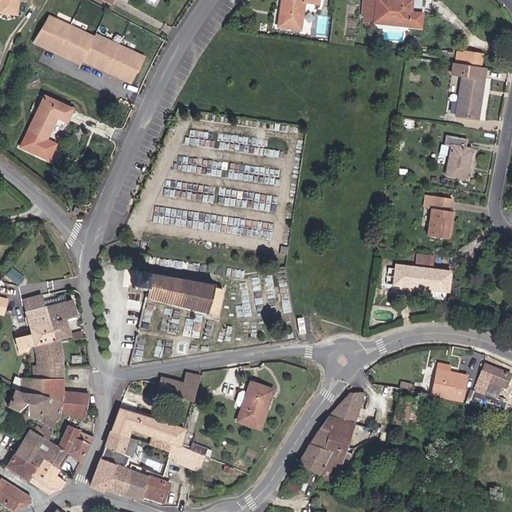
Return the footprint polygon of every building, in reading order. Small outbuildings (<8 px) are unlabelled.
[(0,0),(0,13),(15,15),(17,0),(0,0)] [(322,0),(282,0),(279,31),(301,34),(305,4),(322,6),(322,0)] [(366,21),(397,24),(397,29),(419,31),(420,18),(412,17),(414,2),(397,0),(378,0),(378,2),(364,1),(362,20),(366,21)] [(97,35),(49,13),(35,43),(83,65),(85,62),(97,35)] [(397,24),(366,21),(366,27),(379,26),(379,28),(397,29),(397,24)] [(85,62),(133,84),(146,56),(97,34),(97,35),(85,62)] [(460,68),(462,55),(454,53),(451,67),(456,68),(460,68)] [(462,54),(462,55),(460,68),(478,71),(481,56),(462,54)] [(457,119),(479,123),(487,73),(478,71),(460,68),(456,68),(454,77),(463,78),(457,119)] [(70,122),(75,109),(44,96),(24,145),(52,156),(59,140),(49,137),(57,117),(70,122)] [(443,150),(450,151),(446,179),(466,182),(471,153),(469,153),(470,143),(445,139),(443,150)] [(449,215),(452,200),(426,196),(423,209),(432,212),(427,240),(450,244),(455,216),(449,215)] [(437,257),(422,254),(419,268),(435,271),(437,257)] [(435,271),(419,268),(396,265),(392,286),(448,295),(451,274),(435,271)] [(24,276),(13,266),(7,273),(17,284),(24,276)] [(214,287),(214,285),(136,271),(133,289),(146,291),(145,297),(217,315),(223,289),(214,287)] [(25,312),(44,308),(41,296),(22,301),(25,312)] [(72,300),(44,308),(52,341),(58,339),(70,336),(65,320),(77,316),(72,300)] [(36,345),(52,341),(44,308),(25,312),(30,330),(32,335),(21,338),(16,339),(19,352),(22,352),(22,349),(31,347),(36,345)] [(32,335),(30,330),(20,333),(21,338),(32,335)] [(52,341),(36,345),(39,358),(41,378),(21,379),(22,393),(44,397),(61,402),(59,414),(83,420),(88,394),(63,391),(63,367),(62,360),(61,350),(58,339),(52,341)] [(511,373),(485,364),(473,401),(504,411),(508,401),(497,398),(502,385),(505,387),(511,373)] [(437,369),(433,394),(464,400),(468,374),(437,369)] [(193,401),(200,377),(185,373),(183,383),(162,377),(161,377),(156,392),(193,401)] [(241,407),(237,420),(260,428),(266,409),(261,407),(268,387),(250,381),(247,392),(241,407)] [(268,387),(261,407),(266,409),(273,389),(268,387)] [(427,394),(402,389),(401,395),(425,402),(427,394)] [(16,391),(14,390),(7,406),(38,420),(41,414),(48,417),(42,430),(36,427),(33,432),(49,442),(53,434),(59,418),(59,416),(59,414),(61,402),(44,397),(22,393),(20,393),(16,391)] [(241,407),(247,392),(241,391),(237,405),(241,407)] [(327,438),(336,443),(318,474),(333,483),(363,393),(350,393),(328,415),(338,419),(327,438)] [(425,402),(401,395),(393,421),(417,429),(425,402)] [(111,431),(138,440),(140,432),(153,436),(151,444),(170,450),(172,443),(177,444),(180,445),(185,429),(119,409),(111,431)] [(298,462),(318,474),(336,443),(327,438),(338,419),(328,415),(318,428),(298,462)] [(81,461),(93,437),(68,426),(59,448),(68,453),(81,461)] [(29,430),(23,440),(35,449),(44,455),(60,466),(68,453),(59,448),(49,442),(33,432),(29,430)] [(129,456),(132,457),(138,440),(111,431),(93,479),(96,480),(93,487),(104,491),(105,489),(120,494),(129,469),(125,467),(129,456)] [(23,440),(14,454),(28,462),(35,449),(23,440)] [(194,443),(191,449),(205,454),(207,449),(194,443)] [(180,445),(177,444),(174,451),(180,453),(177,462),(203,473),(209,457),(180,445)] [(28,462),(14,454),(7,467),(29,481),(34,472),(44,455),(35,449),(28,462)] [(44,455),(34,472),(58,488),(59,488),(59,487),(64,481),(54,475),(60,466),(44,455)] [(233,467),(226,464),(223,471),(230,474),(233,467)] [(120,494),(140,500),(141,495),(143,490),(165,498),(170,483),(129,469),(120,494)] [(58,488),(34,472),(29,481),(28,482),(48,495),(58,488)] [(292,489),(298,479),(293,476),(286,486),(292,489)] [(0,478),(0,502),(13,510),(31,503),(31,497),(0,478)] [(163,503),(165,498),(143,490),(141,495),(163,503)]
